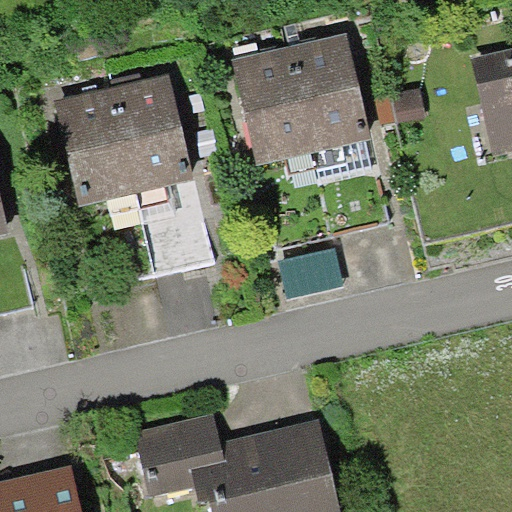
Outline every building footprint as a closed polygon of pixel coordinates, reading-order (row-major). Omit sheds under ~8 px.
[(371,138),(347,32),(287,45),(312,152),(371,138)] [(312,152),(287,45),(232,58),(256,164),(312,152)] [(511,47),(470,57),(493,154),(511,149),(511,47)] [(195,179),(171,73),(111,87),(135,193),(195,179)] [(135,193),(111,87),(56,99),(80,206),(135,193)] [(419,88),(392,94),(398,122),(425,116),(419,88)] [(0,196),(0,233),(8,231),(0,196)] [(220,441),(214,412),(136,429),(150,495),(195,485),(191,468),(225,460),(220,441)] [(260,432),(220,441),(225,460),(191,468),(195,485),(199,501),(209,499),(212,511),(340,511),(320,419),(260,432)] [(0,511),(82,511),(71,465),(14,478),(0,481),(0,511)]
